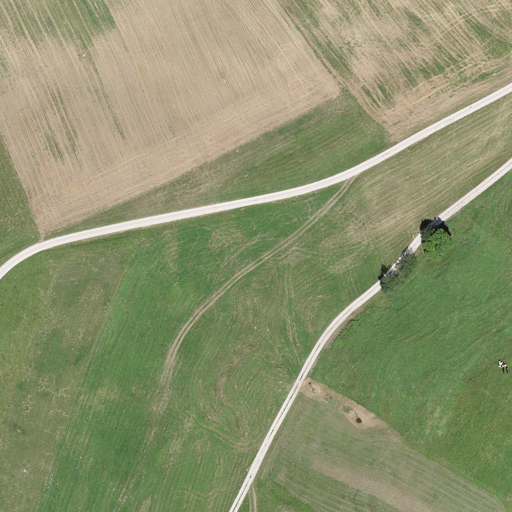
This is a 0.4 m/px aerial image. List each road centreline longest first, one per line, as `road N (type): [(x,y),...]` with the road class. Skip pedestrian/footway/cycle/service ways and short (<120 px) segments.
road 1 (track): [(511,85),(310,189),(117,225),(48,245),(0,272)]
road 2 (track): [(230,511),(320,341),(442,215),(511,160)]
road 3 (track): [(357,170),(318,218),(238,277),(171,341)]
